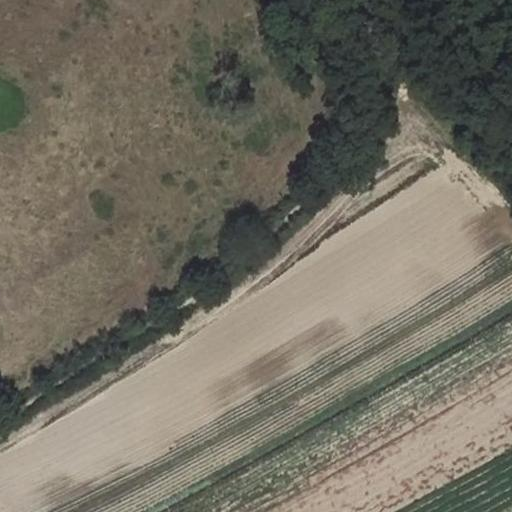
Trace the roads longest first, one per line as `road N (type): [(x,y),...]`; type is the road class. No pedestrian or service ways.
road 1 (track): [(0,426),(188,306),(279,230),(348,135),(364,85)]
road 2 (track): [(364,85),(511,205)]
